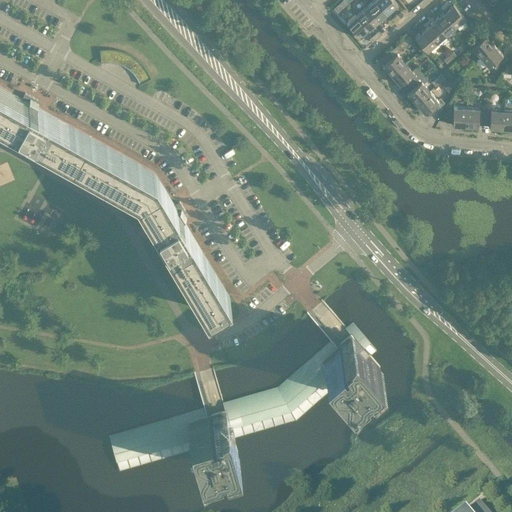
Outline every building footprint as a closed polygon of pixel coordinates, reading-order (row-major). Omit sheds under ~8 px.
[(378,21),(387,12),(376,0),(373,0),(366,7),(378,21)] [(376,0),(387,12),(397,4),(393,0),(376,0)] [(455,26),(465,17),(453,3),(443,11),(455,26)] [(368,29),(378,21),(366,7),(356,15),(368,29)] [(446,34),(455,26),(443,11),(434,19),(446,34)] [(359,37),(368,29),(356,15),(347,23),(359,37)] [(437,42),(446,34),(434,19),(424,28),(437,42)] [(427,50),(437,42),(424,28),(415,36),(427,50)] [(485,34),(483,35),(480,31),(475,35),(470,40),(474,44),(471,46),(480,56),(494,44),(485,34)] [(412,39),(409,36),(408,36),(408,35),(407,36),(406,36),(381,58),(385,63),(383,64),(391,74),(405,62),(397,52),(412,39)] [(501,55),(502,53),(494,44),(480,56),(488,66),(491,63),(495,68),(504,59),(501,55)] [(139,83),(150,78),(150,76),(149,74),(148,73),(147,71),(146,68),(145,67),(144,66),(142,64),(140,62),(139,61),(136,58),(135,58),(133,56),(130,54),(128,53),(126,53),(123,51),(120,50),(118,50),(116,49),(114,49),(111,49),(108,49),(103,49),(101,49),(99,49),(101,61),(107,61),(113,61),(119,63),(124,65),(129,69),(133,73),(137,77),(139,83)] [(425,56),(420,50),(416,53),(421,59),(425,56)] [(416,66),(412,70),(405,62),(391,74),(400,84),(401,83),(405,87),(422,73),(416,66)] [(511,72),(511,62),(508,62),(502,72),(511,72)] [(423,83),(427,79),(422,73),(405,87),(409,91),(407,93),(415,102),(429,90),(423,83)] [(441,73),(437,77),(441,81),(445,77),(441,73)] [(0,113),(39,136),(65,150),(75,130),(27,103),(0,88),(0,113)] [(435,102),(438,100),(429,90),(415,102),(424,112),(425,110),(429,115),(439,107),(435,102)] [(35,108),(38,103),(29,98),(27,103),(35,108)] [(465,125),(466,107),(453,106),(453,110),(447,109),(447,122),(452,122),(452,125),(465,125)] [(478,111),(479,107),(466,107),(465,125),(478,126),(478,124),(484,124),(484,112),(478,111)] [(502,128),(503,109),(490,108),(490,112),(484,112),(484,124),(489,124),(489,127),(502,128)] [(511,109),(503,109),(502,128),(511,128),(511,109)] [(75,130),(65,150),(136,190),(147,207),(168,242),(208,309),(227,298),(153,174),(75,130)] [(181,220),(186,217),(181,208),(175,211),(181,220)] [(205,409),(109,437),(119,471),(195,448),(199,463),(220,457),(219,454),(222,453),(223,456),(238,452),(234,437),(295,420),(340,381),(350,392),(365,378),(364,376),(366,374),(368,376),(380,366),(370,355),(376,350),(353,323),(347,328),(353,336),(342,346),(343,347),(340,349),(339,348),(338,349),(332,341),(278,388),(224,404),(226,413),(212,418),(213,419),(209,420),(209,419),(207,419),(205,409)] [(487,511),(478,501),(465,511),(464,511),(462,509),(459,511),(487,511)]
